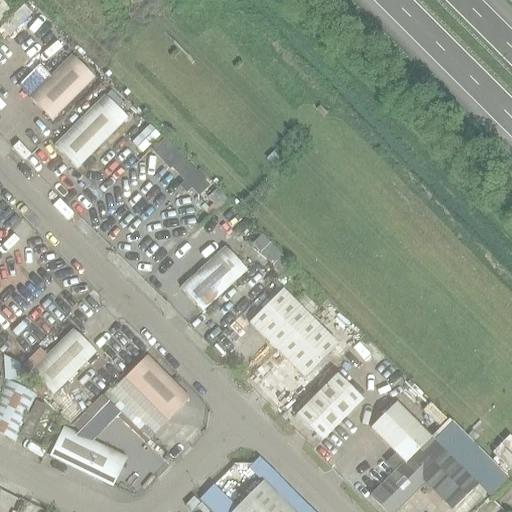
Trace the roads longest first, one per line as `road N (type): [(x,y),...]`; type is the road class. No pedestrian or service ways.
road 1 (unclassified): [(0,173),(235,414)]
road 2 (trunk): [(387,0),(511,123)]
road 3 (unclassified): [(235,414),(160,501),(134,511)]
road 4 (unclassified): [(235,414),(336,511)]
